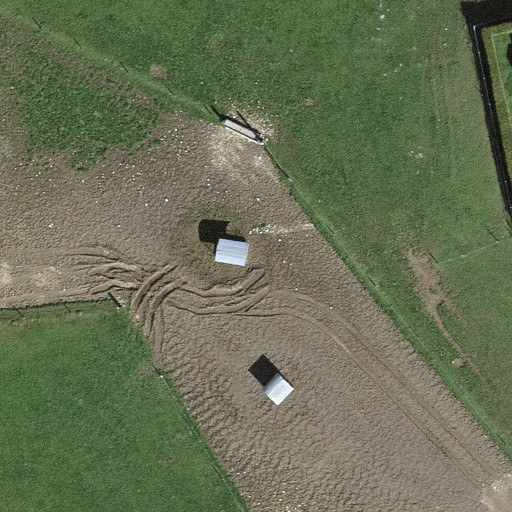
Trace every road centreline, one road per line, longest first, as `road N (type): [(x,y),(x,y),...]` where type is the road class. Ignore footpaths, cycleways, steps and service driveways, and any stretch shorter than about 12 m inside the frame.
road 1 (track): [(505,511),(436,387),(301,306),(201,286),(0,298)]
road 2 (track): [(301,306),(292,199),(240,150),(0,36)]
